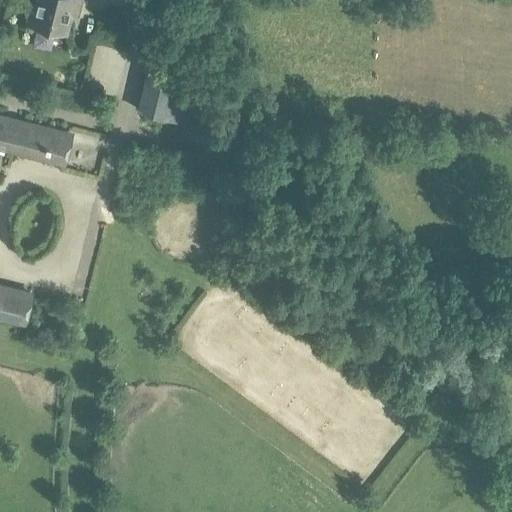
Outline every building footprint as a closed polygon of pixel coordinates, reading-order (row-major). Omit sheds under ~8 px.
[(17,0),(10,26),(13,27),(7,48),(42,57),(52,17),(62,19),(66,1),(62,0),(17,0)] [(133,53),(92,44),(81,93),(122,102),(133,53)] [(172,72),(140,70),(138,114),(170,116),(172,72)] [(0,315),(25,322),(32,294),(0,285),(0,134),(15,138),(12,150),(13,150),(13,149),(64,162),(71,134),(20,121),(20,120),(0,115),(0,315)] [(159,163),(154,186),(177,192),(183,168),(159,163)] [(52,216),(56,201),(42,198),(43,194),(26,190),(22,209),(52,216)] [(132,227),(118,231),(122,246),(136,242),(132,227)] [(60,269),(53,314),(80,319),(91,250),(66,246),(63,269),(60,269)] [(29,285),(43,285),(43,273),(28,273),(29,285)]
